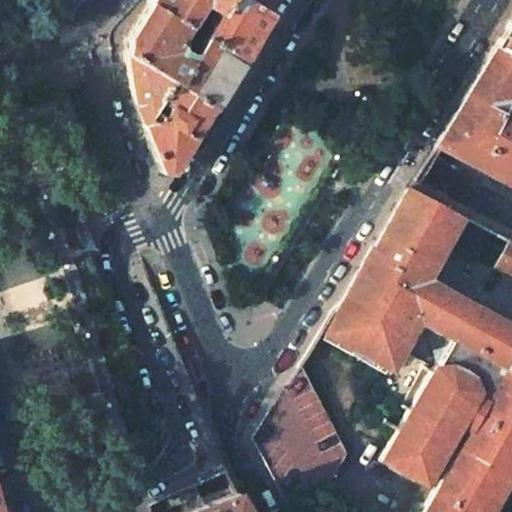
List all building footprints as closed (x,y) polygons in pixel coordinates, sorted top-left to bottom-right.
[(145,0),(145,1),(184,25),(199,2),(206,6),(209,0),(145,0)] [(237,58),(265,12),(245,0),(209,0),(206,6),(209,8),(197,34),(237,58)] [(272,0),(245,0),(265,12),(272,0)] [(122,51),(165,78),(177,55),(169,50),(184,25),(145,1),(123,37),(122,51)] [(511,11),(492,45),(511,54),(511,11)] [(177,55),(165,78),(208,105),(237,58),(197,34),(197,38),(188,53),(183,50),(179,57),(177,55)] [(511,54),(492,45),(453,108),(487,127),(503,98),(511,83),(511,54)] [(208,105),(165,78),(122,51),(122,52),(129,101),(156,171),(167,172),(208,105)] [(511,114),(511,103),(503,98),(487,127),(500,135),(511,114)] [(432,144),(511,187),(511,114),(500,135),(487,127),(453,108),(450,114),(432,144)] [(339,301),(341,302),(378,323),(388,307),(485,361),(497,367),(484,391),(473,385),(464,402),(474,407),(460,434),(449,428),(437,452),(447,457),(441,469),(432,485),(416,511),(483,511),(492,497),(511,461),(511,326),(423,277),(458,214),(448,209),(404,187),(371,247),(369,246),(339,301)] [(511,275),(511,242),(509,241),(495,267),(499,268),(511,275)] [(485,361),(388,307),(378,323),(341,302),(334,309),(332,312),(351,321),(339,341),(348,346),(345,352),(360,361),(364,355),(386,368),(397,349),(425,366),(428,363),(432,361),(436,360),(440,360),(447,362),(453,365),(459,367),(463,371),(466,374),(468,378),(470,381),(473,385),(484,391),(497,367),(485,361)] [(332,312),(322,331),(339,341),(351,321),(332,312)] [(427,367),(376,458),(388,464),(387,466),(409,478),(410,476),(421,482),(422,480),(437,452),(449,428),(464,402),(473,385),(470,381),(468,378),(466,374),(463,371),(459,367),(453,365),(447,362),(440,360),(436,360),(432,361),(428,363),(425,366),(427,367)] [(346,453),(297,363),(295,367),(343,457),(346,453)] [(308,511),(326,485),(343,457),(295,367),(275,399),(251,437),(290,511),(308,511)] [(460,434),(474,407),(464,402),(449,428),(460,434)] [(432,485),(441,469),(447,457),(437,452),(422,480),(432,485)] [(70,464),(63,467),(70,483),(73,482),(77,480),(70,464)] [(243,511),(232,491),(201,503),(177,511),(243,511)]
